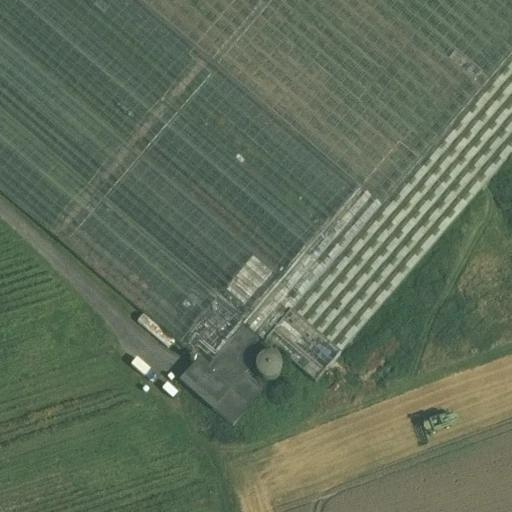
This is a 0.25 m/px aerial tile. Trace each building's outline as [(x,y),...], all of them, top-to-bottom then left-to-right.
[(134,0),(0,0),(0,193),(198,363),(206,370),(359,192),(134,0)] [(511,0),(134,0),(359,192),(429,252),(511,155),(511,0)] [(359,192),(206,370),(204,373),(227,392),(229,394),(243,377),(266,350),(262,347),(265,344),(314,386),(429,252),(359,192)] [(272,358),(267,357),(262,358),(260,360),(258,361),(256,364),(255,367),(254,371),(255,373),(255,375),(256,378),(258,380),(260,382),(263,383),(268,384),(272,383),(274,382),(276,381),(277,380),(279,378),(280,375),(281,374),(281,370),(280,367),(279,364),(277,361),(275,360),(272,358)] [(227,392),(204,373),(206,370),(198,363),(178,383),(212,413),(213,413),(212,412),(227,392)] [(243,377),(229,394),(227,392),(212,412),(213,413),(233,429),(262,392),(243,377)]
